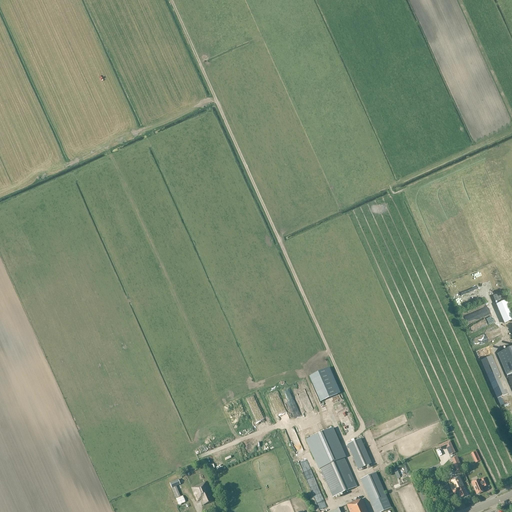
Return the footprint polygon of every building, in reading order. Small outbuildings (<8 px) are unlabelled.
[(472,330),(496,322),(494,316),(470,323),(472,330)] [(493,330),(475,336),(477,342),(495,335),(493,330)] [(511,347),(498,354),(507,377),(511,388),(511,347)] [(503,391),(497,377),(500,376),(491,356),(481,361),(500,405),(503,404),(501,397),(508,394),(506,390),(503,391)] [(309,377),(320,402),(340,394),(329,368),(309,377)] [(297,405),(292,389),(287,390),(292,407),(297,405)] [(304,403),(301,405),(304,412),(315,407),(308,390),(300,393),(304,403)] [(274,397),(277,405),(281,403),(284,411),(288,410),(283,396),(281,397),(280,395),(274,397)] [(354,419),(348,421),(350,430),(356,429),(354,419)] [(332,429),(306,440),(319,469),(320,469),(333,497),(356,487),(349,471),(344,459),(345,458),(332,429)] [(277,432),(270,434),(270,431),(267,432),(268,437),(272,436),(273,442),(279,441),(277,432)] [(372,464),(361,439),(347,445),(358,470),(372,464)] [(439,446),(441,451),(446,449),(449,456),(455,454),(450,441),(439,446)] [(463,470),(458,458),(457,458),(457,457),(452,459),(457,473),(463,470)] [(325,504),(309,458),(303,460),(319,506),(325,504)] [(382,511),(391,508),(388,501),(375,473),(361,480),(374,511),(382,511)] [(459,476),(448,481),(454,494),(458,492),(460,497),(461,499),(466,496),(466,494),(463,490),(465,489),(459,476)] [(487,486),(484,478),(480,480),(481,481),(480,482),(479,480),(472,484),(477,495),(483,492),(482,488),(484,487),(487,486)] [(169,484),(176,499),(180,497),(176,487),(180,485),(178,480),(169,484)] [(213,501),(206,482),(192,488),(197,502),(201,500),(203,505),(213,501)] [(176,499),(178,506),(185,503),(182,496),(176,499)] [(367,511),(362,499),(358,501),(357,500),(347,505),(349,511),(367,511)]
